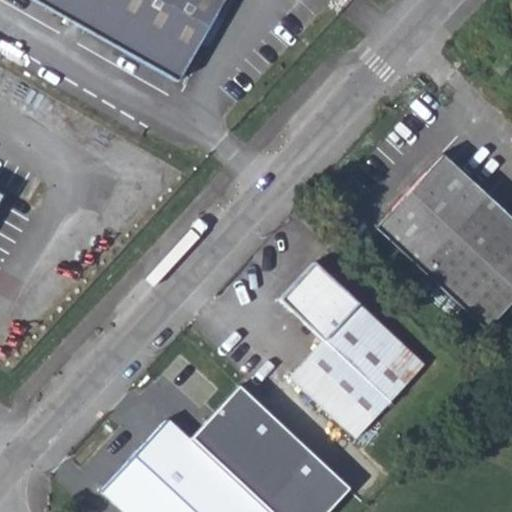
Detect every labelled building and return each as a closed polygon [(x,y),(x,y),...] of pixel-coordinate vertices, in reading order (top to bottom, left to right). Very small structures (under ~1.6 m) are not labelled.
[(212,15),(220,0),(31,0),(173,82),(196,41),(212,15)] [(212,15),(196,41),(205,46),(220,20),(212,15)] [(511,59),(505,52),(492,65),(503,76),(511,66),(511,59)] [(511,231),(428,155),(361,230),(474,334),(511,292),(511,231)] [(311,343),(279,381),(346,440),(413,366),(303,266),(270,305),(311,343)] [(236,388),(189,440),(266,511),(330,511),(349,490),(236,388)] [(170,423),(107,492),(128,511),(266,511),(189,440),(170,423)]
